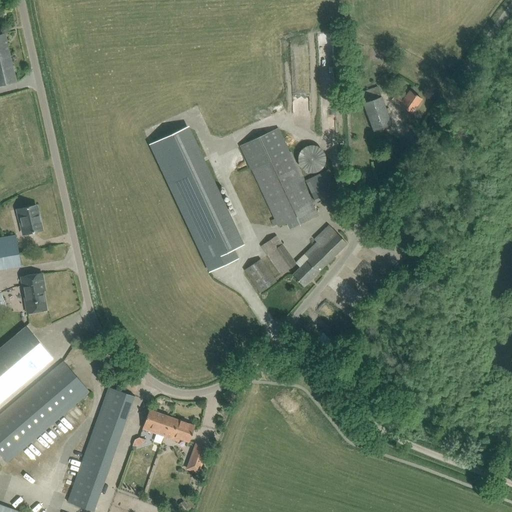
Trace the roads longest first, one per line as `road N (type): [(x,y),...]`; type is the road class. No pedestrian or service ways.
road 1 (unclassified): [(253,364),(213,388),(172,391),(100,334),(20,0)]
road 2 (unclassified): [(291,320),(364,232),(440,99),(511,7)]
road 3 (unclassified): [(511,487),(382,431),(320,370)]
road 4 (unknown): [(112,348),(92,414),(51,485),(59,506),(78,511)]
road 5 (unknown): [(103,511),(150,378)]
